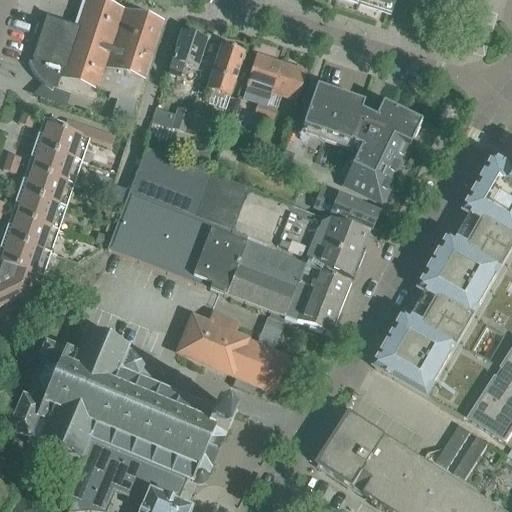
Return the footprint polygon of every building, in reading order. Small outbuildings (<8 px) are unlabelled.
[(29,65),(28,65),(30,70),(32,75),(35,79),(38,83),(42,87),(46,90),(50,93),(54,96),(55,92),(95,105),(100,92),(110,95),(108,100),(116,102),(109,122),(129,128),(162,26),(84,0),(75,29),(48,20),(48,18),(47,17),(43,29),(36,26),(33,37),(40,39),(32,61),(34,62),(33,64),(29,66),(29,65)] [(336,0),(339,1),(338,0),(358,0),(357,5),(359,6),(360,0),(365,0),(378,4),(376,11),(378,12),(379,9),(386,11),(388,4),(390,4),(391,0),(336,0)] [(181,35),(166,77),(178,81),(182,69),(195,73),(206,43),(181,35)] [(220,48),(206,92),(216,96),(228,100),(233,85),(243,56),(220,48)] [(256,60),(243,101),(257,106),(259,107),(267,109),(271,96),(280,68),(256,60)] [(280,68),(271,96),(295,104),(304,76),(280,68)] [(315,90),(301,131),(359,151),(341,188),(381,207),(415,137),(414,137),(420,126),(381,107),(377,115),(361,110),(363,107),(315,90)] [(257,106),(253,118),(263,121),(267,109),(259,107),(257,106)] [(267,109),(263,121),(272,125),(276,112),(267,109)] [(177,110),(170,131),(184,136),(191,115),(177,110)] [(190,118),(184,136),(198,140),(204,122),(190,118)] [(33,124),(22,119),(19,128),(30,131),(33,124)] [(0,309),(28,296),(34,277),(43,280),(89,144),(110,151),(114,140),(67,124),(63,133),(47,128),(0,265),(0,309)] [(220,151),(213,173),(227,179),(236,158),(220,151)] [(145,152),(128,196),(197,221),(246,241),(289,258),(289,259),(298,263),(298,262),(316,270),(349,283),(366,239),(321,222),(320,225),(210,180),(145,152)] [(191,153),(191,167),(208,168),(209,155),(191,153)] [(285,155),(277,173),(303,184),(308,173),(291,166),(294,159),(285,155)] [(20,161),(9,158),(4,174),(15,177),(20,161)] [(406,317),(375,371),(464,423),(465,421),(506,447),(511,437),(511,170),(496,161),(465,215),(472,220),(465,233),(459,244),(451,239),(420,293),(428,298),(414,322),(406,317)] [(321,191),(312,210),(368,234),(376,215),(321,191)] [(128,196),(107,253),(209,292),(208,294),(223,299),(223,298),(270,316),(267,321),(281,327),(283,322),(331,340),(351,288),(244,247),(246,241),(197,221),(128,196)] [(116,224),(120,211),(106,207),(102,219),(116,224)] [(103,249),(106,239),(96,236),(93,246),(103,249)] [(188,333),(178,357),(231,379),(232,378),(235,379),(231,388),(244,394),(248,384),(272,394),(286,361),(272,355),(283,328),(281,327),(267,321),(266,321),(254,348),(233,339),(238,327),(212,316),(207,328),(189,320),(184,331),(188,333)] [(22,397),(7,431),(28,439),(25,445),(61,474),(60,475),(60,476),(62,476),(68,511),(141,511),(148,497),(135,491),(138,484),(132,481),(139,464),(190,485),(193,486),(197,487),(199,488),(206,484),(234,417),(216,409),(214,413),(139,381),(147,360),(129,352),(130,350),(115,344),(116,340),(103,335),(101,339),(84,331),(75,352),(70,350),(66,348),(64,351),(45,343),(39,356),(44,358),(27,399),(22,397)] [(355,493),(355,492),(365,498),(364,499),(384,511),(504,511),(353,415),(318,470),(355,493)] [(458,428),(435,465),(446,472),(469,435),(458,428)] [(476,440),(453,476),(463,483),(487,447),(476,440)] [(141,511),(188,511),(180,508),(183,502),(190,505),(194,495),(187,492),(190,485),(139,464),(132,481),(138,484),(135,491),(148,497),(141,511)]
